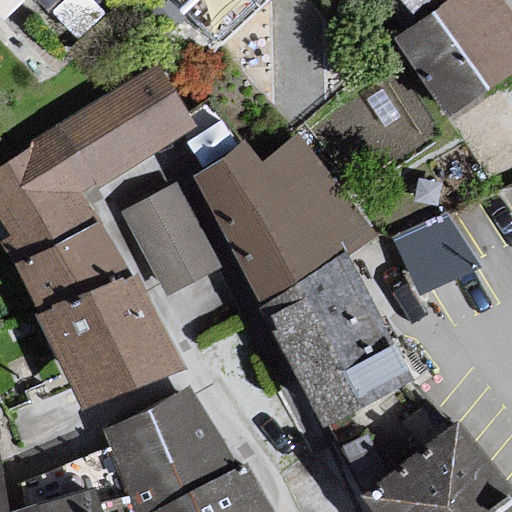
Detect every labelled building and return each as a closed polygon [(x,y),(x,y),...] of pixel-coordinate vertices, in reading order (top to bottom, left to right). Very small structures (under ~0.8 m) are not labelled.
[(49,0),(60,10),(70,0),(49,0)] [(404,0),(417,15),(389,37),(450,111),(511,59),(511,7),(507,0),(404,0)] [(161,69),(0,165),(0,224),(41,302),(121,266),(76,184),(186,118),(161,69)] [(257,135),(194,167),(257,289),(334,250),(357,238),(300,126),(276,152),(257,135)] [(124,196),(167,286),(223,260),(179,169),(124,196)] [(448,212),(387,231),(413,285),(476,260),(448,212)] [(368,304),(334,250),(257,289),(338,439),(423,391),(368,304)] [(171,362),(121,266),(41,302),(87,400),(171,362)] [(104,430),(139,511),(262,511),(186,386),(104,430)] [(511,511),(511,482),(446,403),(354,478),(382,511),(511,511)] [(0,511),(95,511),(86,483),(0,508),(0,511)]
